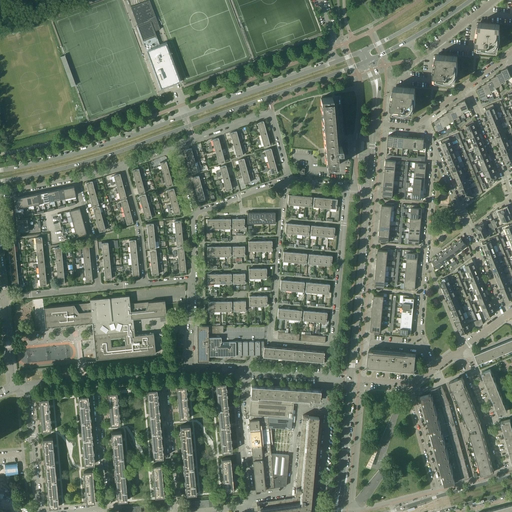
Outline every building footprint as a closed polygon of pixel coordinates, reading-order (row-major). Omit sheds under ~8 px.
[(160,29),(149,0),(130,7),(145,46),(158,41),(154,31),(160,29)] [(499,24),(481,23),(478,22),(477,28),(479,28),(477,38),(475,38),(475,43),(477,44),(477,49),(497,50),(499,40),(499,30),(500,30),(499,24)] [(179,81),(165,43),(147,50),(161,88),(179,81)] [(456,56),(439,55),(436,54),(435,60),(436,60),(435,70),(433,70),(433,75),(435,75),(435,76),(435,77),(435,81),(446,82),(455,82),(457,72),(457,62),(457,56),(456,56)] [(71,88),(75,86),(64,56),(60,58),(71,88)] [(501,70),(502,72),(505,79),(506,79),(511,77),(507,68),(501,70)] [(502,72),(499,73),(496,74),(497,75),(500,83),(501,83),(506,81),(506,79),(505,79),(502,72)] [(500,83),(497,75),(491,78),(492,79),(495,87),(496,87),(501,84),(501,83),(500,83)] [(495,87),(492,79),(486,81),(487,83),(491,90),(496,88),(496,87),(495,87)] [(487,83),(484,84),(482,85),(482,86),(486,94),(491,92),(491,90),(487,83)] [(414,88),(396,87),(393,86),(392,92),(394,92),(392,102),(391,101),(391,107),(392,107),(392,108),(392,113),(413,114),(415,104),(414,104),(414,94),(415,94),(415,88),(414,88)] [(482,86),(479,88),(477,89),(481,98),(487,95),(486,94),(482,86)] [(336,142),(332,97),(320,98),(326,166),(338,165),(337,154),(345,153),(345,144),(336,145),(336,142)] [(459,102),(459,104),(460,104),(463,111),(464,113),(465,113),(469,112),(469,111),(468,109),(465,100),(459,102)] [(460,104),(459,104),(456,105),(454,106),(454,107),(455,107),(458,115),(464,113),(463,111),(460,104)] [(493,104),(485,107),(486,110),(486,111),(487,113),(488,116),(496,112),(493,104)] [(455,107),(454,107),(451,109),(449,110),(449,111),(450,111),(453,119),(459,116),(458,115),(455,107)] [(450,111),(449,111),(446,112),(444,113),(445,115),(448,123),(448,122),(454,120),(453,119),(450,111)] [(496,112),(488,116),(488,117),(489,119),(490,121),(499,118),(496,112)] [(445,115),(442,116),(439,117),(440,119),(440,118),(443,126),(444,126),(449,124),(448,122),(448,123),(445,115)] [(440,118),(440,119),(437,120),(434,121),(436,126),(435,126),(436,130),(438,129),(438,130),(444,127),(444,126),(443,126),(440,118)] [(499,118),(490,121),(491,122),(490,122),(491,124),(493,127),(501,124),(499,118)] [(474,123),(472,119),(465,124),(468,132),(477,129),(475,126),(476,126),(475,124),(474,123)] [(501,124),(493,127),(493,128),(493,130),(494,130),(495,133),(503,129),(501,124)] [(477,129),(468,132),(471,138),(479,135),(478,132),(478,131),(477,130),(477,129)] [(503,129),(495,133),(495,134),(496,135),(497,138),(505,135),(503,129)] [(479,135),(471,138),(473,143),(481,140),(480,137),(480,135),(479,135)] [(505,135),(497,138),(497,139),(498,141),(499,144),(508,140),(505,135)] [(449,137),(440,141),(442,143),(441,143),(442,145),(442,147),(443,146),(444,149),(452,146),(449,137)] [(481,140),(473,143),(475,149),(484,146),(482,143),(483,143),(482,141),(481,141),(481,140)] [(508,140),(499,144),(500,144),(499,145),(500,146),(501,146),(502,149),(510,146),(508,140)] [(452,146),(444,149),(444,150),(445,152),(446,154),(454,151),(452,146)] [(484,146),(475,149),(477,154),(486,151),(485,148),(484,146)] [(511,150),(510,146),(502,149),(502,150),(502,152),(503,152),(504,155),(511,151),(511,150)] [(454,151),(446,154),(446,156),(447,158),(448,160),(457,157),(454,151)] [(486,151),(477,154),(480,160),(488,157),(487,154),(486,152),(486,151)] [(511,151),(504,155),(503,155),(504,156),(504,158),(505,158),(506,161),(511,158),(511,151)] [(457,157),(448,160),(449,161),(448,161),(449,163),(450,163),(451,165),(459,162),(457,157)] [(488,157),(480,160),(482,165),(490,162),(489,159),(489,157),(488,157)] [(459,162),(451,165),(451,167),(452,169),(453,171),(461,168),(459,162)] [(490,162),(482,165),(484,171),(493,168),(492,167),(491,165),(492,165),(491,163),(490,162)] [(493,168),(484,171),(487,177),(495,173),(494,170),(494,168),(493,168),(493,167),(492,167),(493,168)] [(461,168),(453,171),(453,172),(454,174),(455,176),(463,173),(461,168)] [(463,173),(455,176),(456,178),(455,178),(456,180),(458,182),(466,179),(463,173)] [(495,180),(497,179),(496,176),(497,176),(496,174),(495,173),(487,177),(490,186),(494,183),(495,182),(496,181),(495,180)] [(466,179),(458,182),(458,183),(458,184),(458,185),(459,185),(460,188),(468,185),(466,179)] [(460,188),(459,188),(460,189),(459,189),(460,191),(461,191),(462,194),(471,190),(468,185),(460,188)] [(471,190),(462,194),(462,195),(463,197),(464,200),(466,199),(467,200),(468,200),(469,200),(470,201),(474,198),(471,190)] [(417,206),(416,206),(415,205),(413,205),(411,205),(411,213),(422,214),(422,208),(417,208),(417,206)] [(499,217),(500,217),(509,213),(506,207),(503,209),(502,206),(498,209),(498,211),(499,214),(498,215),(499,217)] [(81,213),(79,208),(69,211),(70,216),(81,213)] [(257,223),(257,212),(247,212),(247,223),(257,223)] [(82,219),(81,213),(70,216),(72,221),(82,219)] [(509,213),(500,217),(503,222),(507,221),(508,222),(511,220),(509,213)] [(29,225),(28,218),(21,219),(21,220),(16,220),(17,226),(29,225)] [(84,224),(82,219),(72,221),(73,227),(84,224)] [(479,225),(475,227),(478,233),(486,229),(484,223),(483,224),(482,221),(478,224),(479,225)] [(85,229),(84,224),(73,227),(75,232),(85,229)] [(86,235),(85,229),(75,232),(76,237),(86,235)] [(486,229),(478,233),(481,240),(485,238),(484,237),(489,235),(486,229)] [(461,239),(456,242),(461,250),(466,246),(464,243),(465,242),(464,237),(461,239)] [(482,243),(485,250),(493,246),(491,241),(487,242),(486,241),(482,243)] [(456,242),(451,246),(457,253),(461,250),(456,242)] [(451,246),(446,250),(452,257),(457,253),(451,246)] [(493,246),(485,250),(487,255),(495,252),(493,246)] [(413,251),(412,251),(411,250),(409,250),(407,250),(407,258),(418,259),(418,253),(413,253),(413,251)] [(446,250),(442,253),(447,260),(452,257),(446,250)] [(495,252),(487,255),(489,261),(498,257),(495,252)] [(442,253),(437,257),(442,264),(447,260),(442,253)] [(435,270),(442,264),(437,257),(432,261),(433,263),(432,263),(433,265),(435,270)] [(498,257),(489,261),(492,266),(500,263),(498,257)] [(472,259),(464,264),(467,272),(476,268),(472,259)] [(500,263),(492,266),(494,272),(502,269),(500,263)] [(476,268),(467,272),(470,277),(478,274),(476,268)] [(502,269),(494,272),(496,278),(505,274),(502,269)] [(478,274),(470,277),(472,283),(480,279),(478,274)] [(505,274),(496,278),(499,283),(507,280),(505,274)] [(451,285),(449,279),(445,281),(444,280),(440,281),(443,289),(451,285)] [(480,279),(472,283),(474,288),(483,285),(480,279)] [(499,283),(501,288),(501,289),(509,285),(507,280),(499,283)] [(451,285),(443,289),(445,294),(454,291),(451,285)] [(485,290),(483,285),(474,288),(477,294),(485,290)] [(509,285),(501,289),(501,288),(500,289),(503,294),(511,291),(509,285)] [(487,296),(485,290),(477,294),(479,299),(487,296)] [(454,291),(445,294),(448,300),(456,296),(454,291)] [(511,292),(511,291),(503,294),(505,300),(507,299),(508,301),(509,301),(510,300),(511,302),(511,300),(511,292)] [(92,323),(96,359),(155,353),(153,333),(134,335),(133,319),(166,315),(164,300),(130,303),(129,295),(90,299),(90,303),(43,307),(45,327),(92,323)] [(409,296),(408,296),(407,295),(405,295),(403,295),(403,303),(414,304),(414,298),(409,298),(409,296)] [(456,296),(448,300),(450,305),(458,302),(456,296)] [(487,296),(479,299),(481,305),(489,302),(489,301),(487,296)] [(489,302),(481,305),(483,311),(492,307),(490,301),(489,301),(489,302)] [(458,302),(450,305),(452,311),(460,307),(458,302)] [(463,313),(460,307),(452,311),(454,317),(463,313)] [(492,307),(483,311),(487,320),(491,317),(492,316),(493,315),(492,314),(495,313),(492,307)] [(467,315),(464,316),(463,314),(466,313),(465,312),(463,313),(454,317),(457,322),(465,319),(468,317),(467,315)] [(467,324),(465,319),(457,322),(456,322),(459,328),(467,324)] [(467,324),(459,328),(461,334),(463,333),(464,334),(465,334),(466,334),(467,335),(471,332),(467,324)] [(259,355),(259,341),(229,342),(221,342),(221,337),(208,338),(208,332),(208,333),(235,333),(235,338),(266,337),(265,325),(258,325),(255,325),(252,325),(243,325),(239,325),(237,325),(225,325),(222,325),(216,325),(213,325),(197,326),(197,362),(208,362),(208,355),(209,355),(209,356),(220,355),(221,357),(224,356),(225,355),(259,355)] [(263,341),(259,341),(259,355),(259,356),(263,356),(268,357),(269,347),(263,346),(263,341)] [(504,342),(494,346),(498,355),(508,351),(504,342)] [(494,346),(484,350),(488,359),(498,355),(494,346)] [(416,354),(371,350),(369,349),(367,366),(414,370),(414,372),(416,354)] [(474,354),(478,364),(488,359),(484,350),(474,354)] [(482,372),(485,379),(489,378),(490,379),(493,377),(490,369),(482,372)] [(462,377),(457,378),(449,382),(465,420),(460,422),(465,442),(471,441),(481,475),(494,472),(494,471),(493,469),(492,469),(480,423),(464,384),(464,385),(463,382),(464,382),(462,377)] [(489,378),(485,379),(487,386),(496,383),(493,377),(490,379),(489,378)] [(215,383),(216,387),(217,401),(227,400),(225,382),(215,383)] [(496,383),(487,386),(490,393),(495,391),(495,393),(499,391),(496,383)] [(251,385),(250,394),(249,415),(250,415),(267,417),(292,419),(293,402),(308,403),(319,404),(319,399),(321,399),(321,390),(315,390),(310,389),(251,385)] [(449,404),(442,385),(435,388),(428,391),(429,394),(420,396),(420,397),(421,396),(425,411),(441,406),(443,406),(449,404)] [(176,387),(177,394),(177,395),(186,394),(185,386),(176,387)] [(147,390),(147,394),(148,407),(158,406),(156,389),(147,390)] [(495,391),(490,393),(493,400),(502,397),(499,391),(495,393),(495,391)] [(108,393),(108,400),(108,401),(117,401),(117,392),(108,393)] [(186,394),(177,395),(178,403),(187,402),(186,394)] [(78,396),(78,400),(80,413),(89,412),(88,395),(78,396)] [(502,397),(493,400),(496,407),(501,405),(501,407),(505,405),(502,397)] [(39,400),(39,407),(40,408),(49,407),(48,399),(39,400)] [(227,400),(217,401),(219,418),(228,417),(227,400)] [(117,401),(108,401),(109,409),(118,408),(117,401)] [(187,402),(178,403),(178,411),(188,410),(187,402)] [(453,419),(451,412),(449,404),(443,406),(441,406),(425,411),(429,425),(453,419)] [(501,405),(496,407),(499,414),(507,411),(505,405),(501,407),(501,405)] [(158,406),(148,407),(150,424),(160,423),(158,406)] [(49,407),(40,408),(40,416),(49,415),(49,407)] [(118,408),(109,409),(110,417),(119,417),(118,408)] [(188,410),(178,411),(179,419),(188,418),(188,410)] [(89,412),(80,413),(81,430),(91,429),(89,412)] [(49,415),(40,416),(41,424),(50,423),(49,415)] [(250,420),(249,420),(250,430),(268,428),(267,417),(250,415),(250,420)] [(309,511),(313,477),(318,416),(302,415),(295,498),(256,503),(257,511),(309,511)] [(119,417),(110,417),(110,425),(120,424),(119,417)] [(228,417),(219,418),(220,435),(230,434),(228,417)] [(292,419),(267,417),(268,428),(291,430),(292,419)] [(453,419),(429,425),(433,440),(457,433),(455,426),(453,419)] [(501,421),(503,429),(508,427),(509,429),(511,427),(511,426),(510,419),(501,421)] [(50,423),(41,424),(42,431),(51,431),(50,423)] [(160,423),(150,424),(151,441),(161,440),(160,423)] [(189,425),(180,426),(181,443),(191,442),(189,425)] [(508,427),(503,429),(505,436),(511,434),(511,427),(509,429),(508,427)] [(268,428),(250,430),(251,444),(270,443),(268,428)] [(91,429),(81,430),(83,447),(92,446),(91,429)] [(111,432),(112,436),(113,449),(122,449),(121,431),(111,432)] [(457,433),(433,440),(435,447),(437,454),(461,448),(459,440),(457,433)] [(230,434),(220,435),(222,452),(231,451),(230,434)] [(42,438),(43,443),(44,456),(54,455),(52,438),(42,438)] [(161,440),(151,441),(153,458),(163,457),(161,440)] [(191,442),(181,443),(183,461),(193,460),(191,442)] [(271,454),(270,443),(251,444),(255,490),(265,489),(265,488),(274,487),(273,475),(271,454)] [(92,446),(83,447),(84,464),(94,463),(92,446)] [(461,448),(437,454),(439,462),(441,469),(465,462),(461,448)] [(122,449),(113,449),(114,467),(124,466),(122,449)] [(289,455),(271,454),(273,475),(287,476),(289,455)] [(54,455),(44,456),(46,473),(55,472),(54,455)] [(221,459),(221,463),(222,467),(231,466),(230,458),(221,459)] [(193,460),(183,461),(185,478),(194,477),(193,460)] [(451,483),(469,478),(465,462),(441,469),(445,484),(451,482),(451,483)] [(152,465),(152,472),(153,473),(162,472),(161,464),(152,465)] [(124,466),(114,467),(116,483),(126,483),(124,466)] [(231,466),(222,467),(222,475),(232,474),(231,466)] [(83,471),(84,478),(84,480),(93,479),(92,471),(83,471)] [(55,472),(46,473),(47,490),(57,489),(55,472)] [(162,472),(153,473),(153,481),(162,481),(162,472)] [(232,474),(222,475),(223,483),(232,482),(232,474)] [(287,476),(273,475),(274,487),(286,486),(287,476)] [(194,477),(185,478),(186,494),(196,493),(194,477)] [(93,479),(84,480),(85,488),(94,487),(93,479)] [(162,481),(153,481),(154,489),(163,488),(162,481)] [(232,482),(223,483),(224,491),(233,490),(232,482)] [(126,483),(116,483),(117,500),(120,500),(127,500),(126,483)] [(94,487),(85,488),(85,496),(94,495),(94,487)] [(163,488),(154,489),(155,497),(164,496),(163,488)] [(57,489),(47,490),(49,507),(58,506),(57,489)] [(94,495),(85,496),(86,503),(95,503),(94,495)]
